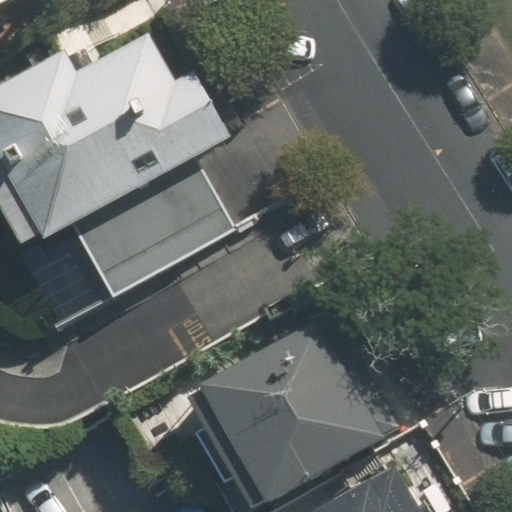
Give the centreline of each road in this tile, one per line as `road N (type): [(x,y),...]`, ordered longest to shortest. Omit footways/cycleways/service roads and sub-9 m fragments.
road 1 (residential): [(0,392),(27,402),(77,395),(446,182)]
road 2 (residential): [(446,182),(341,0)]
